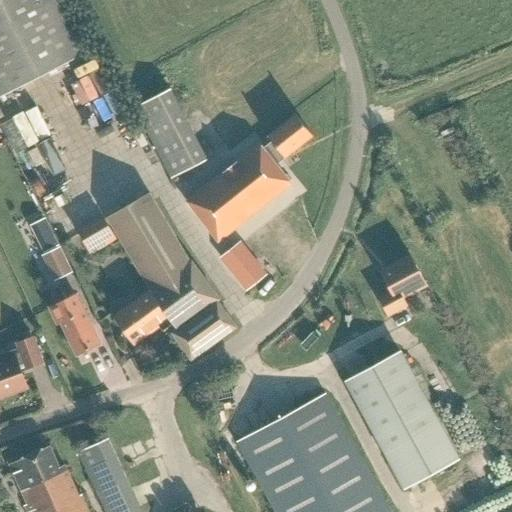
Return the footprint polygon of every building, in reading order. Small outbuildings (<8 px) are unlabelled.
[(0,0),(0,117),(3,116),(0,110),(0,97),(84,53),(56,0),(0,0)] [(207,159),(171,89),(133,108),(170,179),(207,159)] [(265,146),(262,148),(276,165),(278,163),(282,160),(312,136),(296,115),(268,137),(271,141),(265,146)] [(259,144),(186,201),(218,241),(291,184),(276,165),(262,148),(259,144)] [(171,327),(176,332),(173,335),(192,360),(237,327),(218,301),(219,299),(191,261),(190,262),(149,193),(107,219),(151,291),(147,294),(171,327)] [(77,230),(91,255),(117,239),(103,215),(77,230)] [(36,234),(45,252),(59,245),(56,239),(50,227),(36,234)] [(221,258),(246,289),(265,274),(240,243),(221,258)] [(72,271),(60,247),(42,256),(54,280),(72,271)] [(426,284),(411,255),(381,271),(392,292),(379,298),(388,315),(409,304),(404,296),(426,284)] [(74,294),(63,299),(47,307),(48,309),(54,321),(59,319),(77,355),(100,343),(83,307),(81,308),(74,294)] [(163,332),(171,327),(147,294),(115,317),(135,346),(160,328),(163,332)] [(0,397),(27,387),(22,376),(20,370),(42,362),(33,338),(18,344),(19,347),(0,354),(0,397)] [(405,487),(458,458),(400,352),(347,381),(405,487)] [(389,511),(325,394),(237,441),(275,511),(389,511)] [(142,511),(108,437),(78,451),(105,511),(142,511)] [(58,464),(49,446),(9,464),(28,504),(24,506),(27,511),(30,511),(31,511),(89,511),(80,493),(77,493),(63,462),(58,464)]
